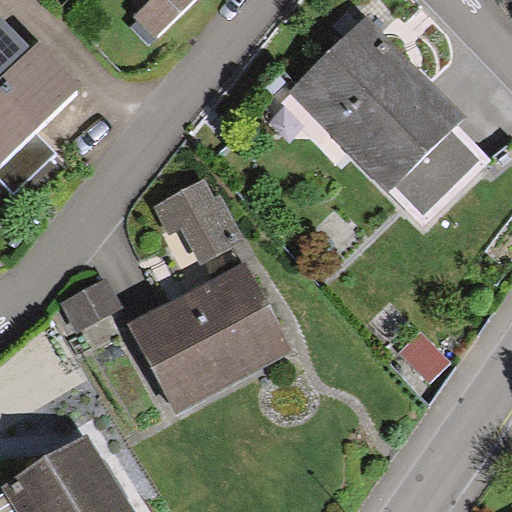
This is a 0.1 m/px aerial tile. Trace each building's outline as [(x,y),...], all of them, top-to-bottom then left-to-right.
[(160,0),(139,20),(157,38),(195,0),(160,0)] [(0,168),(84,91),(59,64),(44,48),(34,58),(21,44),(0,20),(0,168)] [(372,21),(290,108),(404,208),(480,135),(372,21)] [(114,325),(162,423),(292,358),(204,182),(143,212),(183,291),(114,325)] [(105,272),(53,299),(67,339),(126,312),(105,272)] [(0,511),(138,511),(93,439),(0,497),(0,511)]
